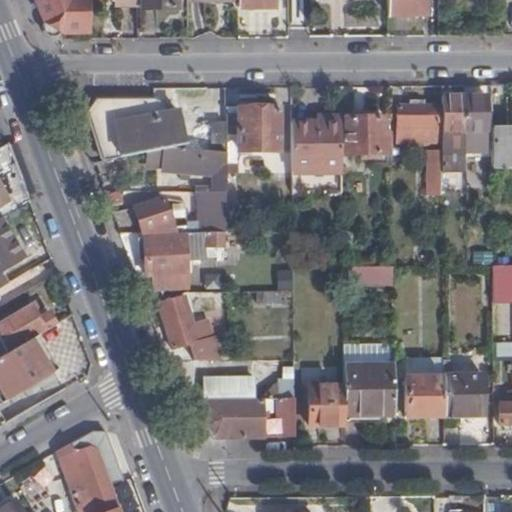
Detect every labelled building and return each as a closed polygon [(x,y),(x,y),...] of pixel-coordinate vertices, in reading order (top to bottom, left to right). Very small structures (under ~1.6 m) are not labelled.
[(35,0),(46,24),(61,33),(90,33),(89,8),(89,0),(35,0)] [(389,0),(390,14),(426,13),(426,0),(389,0)] [(44,29),(57,38),(61,33),(46,24),(44,27),(44,29)] [(51,39),(57,38),(44,29),(44,33),(46,36),(51,39)] [(464,151),(464,98),(440,98),(440,109),(440,143),(440,151),(464,151)] [(485,98),(464,98),(464,151),(485,151),(485,98)] [(86,112),(105,162),(147,153),(177,147),(185,146),(177,110),(157,113),(156,99),(99,99),(86,112)] [(157,113),(177,110),(156,99),(157,113)] [(278,109),(227,108),(227,123),(227,136),(237,136),(238,150),(278,150),(278,109)] [(399,143),(440,143),(440,109),(399,110),(399,143)] [(316,113),(315,123),(326,123),(326,117),(341,117),(340,113),(316,113)] [(315,123),(292,123),(292,174),(342,175),(341,117),(326,117),(326,123),(315,123)] [(391,153),(391,133),(385,133),(384,118),(346,118),(346,154),(361,154),(362,160),(379,160),(379,154),(391,153)] [(211,151),(227,152),(227,136),(227,123),(212,123),(211,151)] [(511,127),(490,128),(490,167),(511,166),(511,127)] [(237,136),(227,136),(227,152),(228,166),(238,166),(238,150),(237,136)] [(31,202),(9,145),(0,149),(0,198),(2,203),(9,213),(31,202)] [(216,232),(228,232),(228,166),(227,152),(211,151),(197,150),(177,147),(147,153),(147,168),(165,169),(165,172),(210,174),(210,195),(202,195),(202,214),(188,214),(188,233),(216,232)] [(428,196),(440,195),(440,171),(440,151),(429,152),(428,196)] [(464,151),(440,151),(440,171),(463,171),(463,160),(464,151)] [(2,203),(0,198),(0,219),(4,217),(9,213),(2,203)] [(136,209),(144,235),(175,234),(162,200),(136,209)] [(28,256),(4,217),(0,219),(0,286),(10,281),(3,270),(28,256)] [(151,275),(155,297),(187,293),(184,259),(207,258),(207,248),(241,247),(241,232),(228,232),(216,232),(188,233),(175,234),(144,235),(144,238),(141,239),(141,261),(144,261),(144,275),(151,275)] [(283,247),(284,292),(294,292),(294,267),(293,249),(293,247),(283,247)] [(511,265),(492,266),(493,302),(511,302),(511,404),(502,404),(502,423),(511,423),(511,265)] [(392,267),(342,267),(342,285),(392,285),(392,267)] [(281,303),(281,292),(256,292),(257,303),(281,303)] [(191,343),(202,339),(197,323),(192,324),(184,298),(159,304),(173,348),(191,343)] [(37,335),(54,324),(47,312),(38,316),(30,303),(0,319),(0,337),(7,351),(37,335)] [(57,369),(37,335),(7,351),(0,355),(0,395),(3,400),(57,369)] [(191,343),(198,362),(225,362),(216,335),(202,339),(191,343)] [(496,343),(496,355),(511,355),(511,342),(496,343)] [(344,416),(395,416),(394,366),(343,366),(344,386),(344,416)] [(443,378),(443,416),(483,416),(482,374),(443,374),(443,378)] [(204,399),(254,399),(254,378),(204,378),(204,399)] [(406,417),(443,416),(443,378),(406,378),(406,417)] [(292,380),(277,380),(260,399),(261,399),(279,399),(293,400),(292,380)] [(310,426),(344,426),(344,416),(344,386),(309,387),(310,426)] [(260,399),(254,399),(204,399),(204,426),(216,440),(261,439),(261,429),(266,428),(265,419),(262,419),(261,399),(260,399)] [(293,400),(279,399),(279,436),(293,436),(293,400)] [(74,442),(77,452),(91,446),(97,450),(112,489),(126,483),(108,435),(96,429),(74,442)] [(120,511),(112,489),(97,450),(91,446),(77,452),(74,442),(59,451),(79,511),(120,511)] [(0,511),(22,511),(16,501),(0,510),(0,511)]
